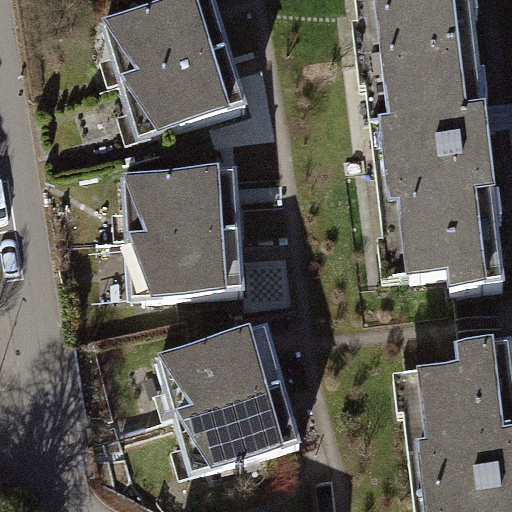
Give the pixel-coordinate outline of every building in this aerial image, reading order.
[(459,0),(337,0),(351,99),(471,84),(459,0)] [(205,24),(94,56),(111,116),(222,85),(205,24)] [(471,84),(351,99),(382,338),(502,322),(471,84)] [(222,85),(111,116),(127,173),(238,141),(222,85)] [(241,201),(112,208),(115,268),(244,262),(241,201)] [(244,262),(115,268),(118,332),(247,325),(244,262)] [(258,360),(147,391),(164,452),(275,421),(258,360)] [(511,511),(511,367),(391,382),(406,511),(511,511)] [(275,421),(164,452),(180,508),(291,477),(275,421)]
